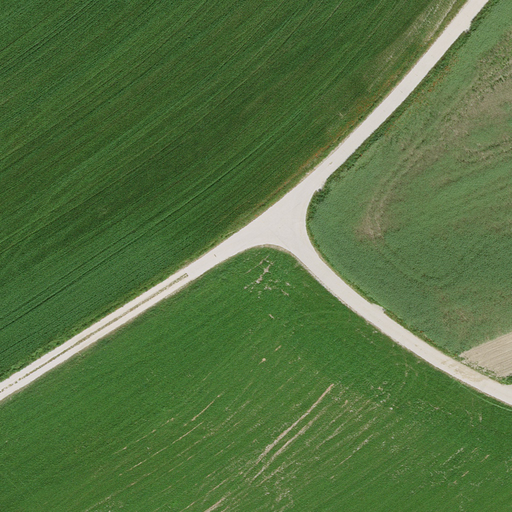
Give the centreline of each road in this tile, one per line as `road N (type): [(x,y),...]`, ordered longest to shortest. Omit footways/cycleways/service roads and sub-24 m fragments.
road 1 (track): [(480,0),(370,126),(273,215),(0,391)]
road 2 (track): [(511,397),(367,311),(273,215)]
